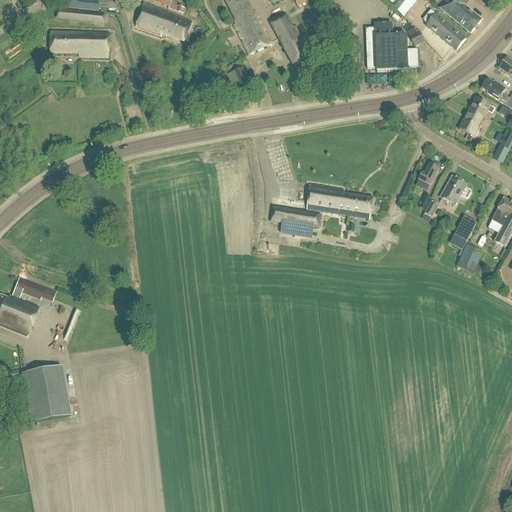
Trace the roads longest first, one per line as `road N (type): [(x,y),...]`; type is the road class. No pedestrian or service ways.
road 1 (secondary): [(0,223),(44,186),(99,159),(404,102)]
road 2 (residential): [(511,184),(416,129),(404,102)]
road 3 (secondary): [(404,102),(471,65),(511,18)]
